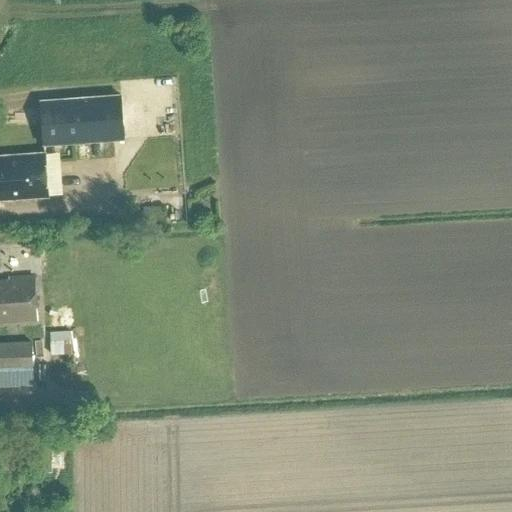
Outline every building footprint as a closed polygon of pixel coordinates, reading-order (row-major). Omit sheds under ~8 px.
[(124,139),(120,95),(41,101),(44,144),(124,139)] [(0,199),(48,196),(45,153),(0,155),(0,199)] [(0,282),(0,320),(37,319),(35,276),(3,277),(3,282),(0,282)] [(71,331),(51,331),(51,341),(49,341),(50,355),(71,354),(71,340),(72,340),(71,331)] [(0,370),(33,369),(32,340),(0,341),(0,370)] [(0,488),(16,488),(16,472),(0,471),(0,488)] [(0,503),(15,503),(16,503),(16,488),(0,488),(0,503)]
